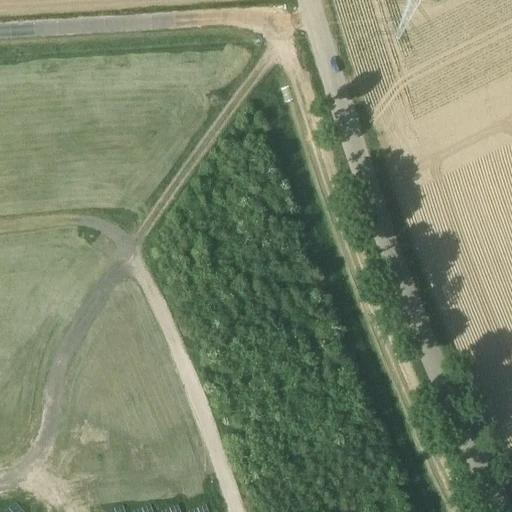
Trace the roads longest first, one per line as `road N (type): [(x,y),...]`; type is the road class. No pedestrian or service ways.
road 1 (track): [(0,36),(233,19),(280,39),(269,67),(125,266),(50,414)]
road 2 (unclassified): [(495,511),(380,246),(300,0)]
road 3 (track): [(441,511),(304,211),(278,87),(258,78)]
road 4 (track): [(0,232),(66,222),(125,266),(171,341),(236,511)]
